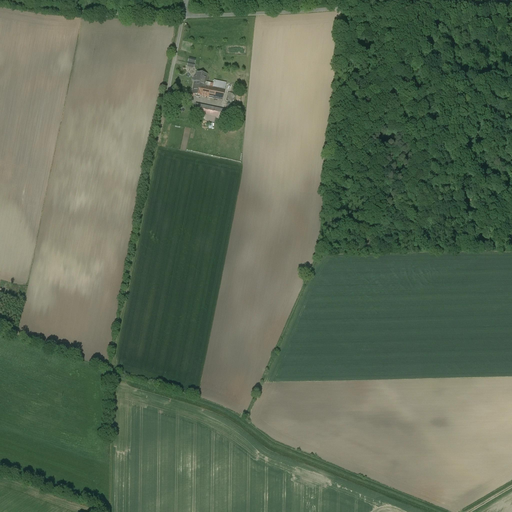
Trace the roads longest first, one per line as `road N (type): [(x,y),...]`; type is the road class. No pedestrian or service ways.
road 1 (track): [(111,511),(111,370),(167,98)]
road 2 (unclassified): [(182,15),(396,4),(511,15)]
road 3 (unclassified): [(0,1),(182,15)]
